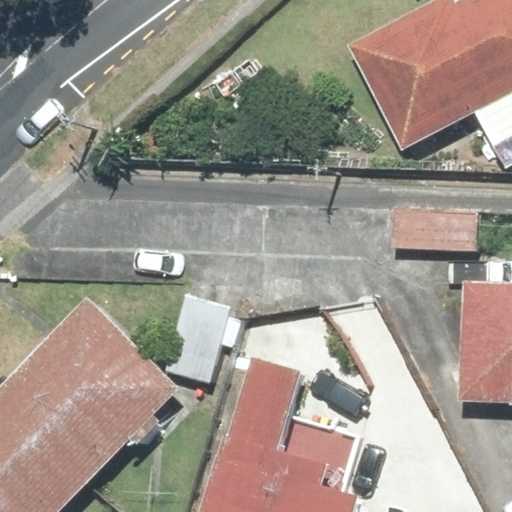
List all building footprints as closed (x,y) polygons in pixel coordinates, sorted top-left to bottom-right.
[(412,150),(483,116),(499,149),(511,143),(511,0),(452,0),(361,45),(412,150)] [(475,408),(511,410),(511,285),(483,283),(475,408)] [(241,307),(196,297),(181,371),(225,381),(241,307)] [(76,511),(190,393),(91,299),(0,394),(0,511),(76,511)] [(315,379),(261,364),(219,511),(372,511),(376,499),(348,491),(362,439),(303,422),(315,379)]
